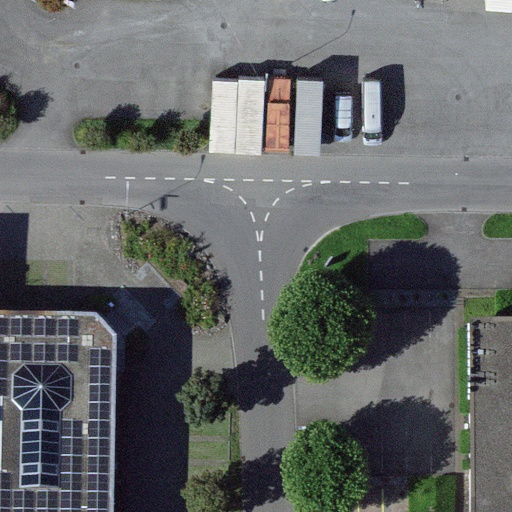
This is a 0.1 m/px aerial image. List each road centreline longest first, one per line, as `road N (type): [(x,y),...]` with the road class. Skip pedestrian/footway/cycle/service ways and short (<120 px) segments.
road 1 (residential): [(258,183),(264,511)]
road 2 (residential): [(0,179),(258,183)]
road 3 (unclassified): [(511,186),(258,183)]
